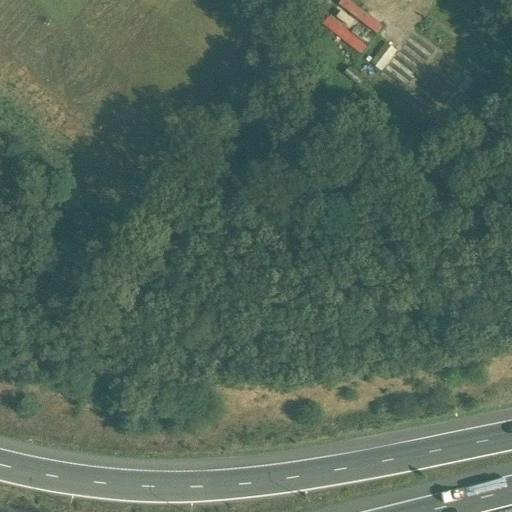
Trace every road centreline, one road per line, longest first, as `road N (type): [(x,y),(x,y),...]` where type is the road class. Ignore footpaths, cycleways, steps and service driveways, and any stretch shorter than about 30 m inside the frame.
road 1 (motorway): [(511,434),(187,486),(80,480),(0,464)]
road 2 (track): [(511,207),(155,232),(0,202)]
road 3 (track): [(330,0),(183,198),(171,230)]
